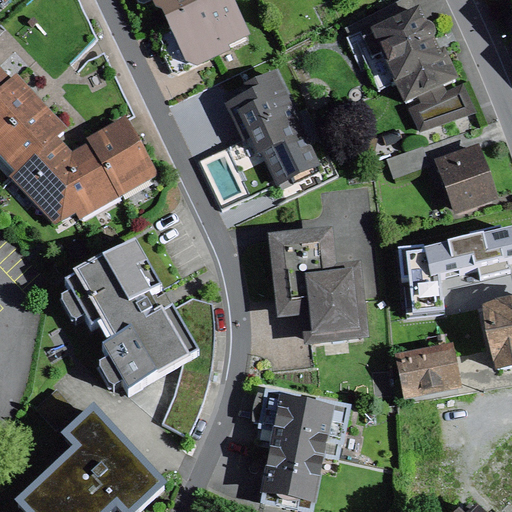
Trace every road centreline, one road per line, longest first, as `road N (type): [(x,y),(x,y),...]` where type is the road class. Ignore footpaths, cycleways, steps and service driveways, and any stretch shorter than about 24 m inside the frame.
road 1 (residential): [(186,511),(230,397),(238,306),(230,261),(107,0)]
road 2 (residential): [(459,0),(511,123)]
